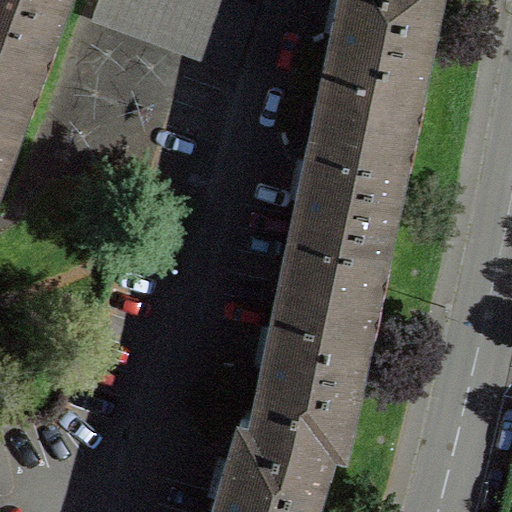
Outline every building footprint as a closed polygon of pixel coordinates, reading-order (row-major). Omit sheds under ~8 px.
[(0,0),(0,160),(37,60),(58,0),(0,0)] [(97,0),(93,13),(235,64),(256,6),(238,0),(97,0)] [(338,0),(320,91),(410,110),(433,0),(338,0)] [(284,257),(375,277),(410,110),(320,91),(284,257)] [(253,406),(330,427),(343,431),(375,277),(284,257),(253,406)] [(210,511),(306,511),(330,427),(253,406),(241,403),(210,511)]
